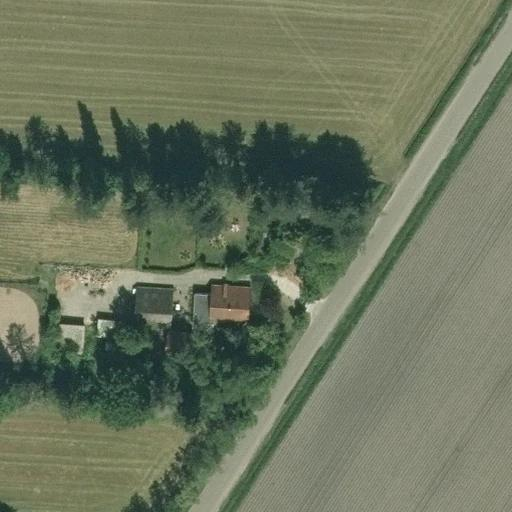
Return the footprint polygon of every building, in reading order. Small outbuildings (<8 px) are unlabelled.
[(330,202),(308,201),(308,217),(329,218),(330,202)] [(212,285),(211,293),(195,292),(193,326),(210,327),(211,319),(249,321),(251,287),(212,285)] [(134,325),(170,328),(174,289),(137,286),(134,325)] [(125,338),(128,322),(105,319),(102,335),(125,338)] [(91,336),(90,324),(62,325),(63,337),(91,336)] [(191,355),(193,333),(167,331),(165,353),(191,355)]
